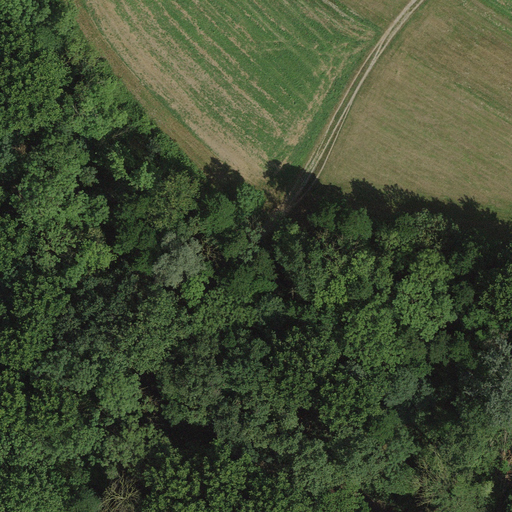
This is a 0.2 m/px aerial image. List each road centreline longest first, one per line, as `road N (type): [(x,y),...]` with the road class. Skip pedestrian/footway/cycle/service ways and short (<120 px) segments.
road 1 (track): [(418,0),(386,36),(289,199),(231,262)]
road 2 (track): [(231,262),(154,277),(0,288)]
road 3 (track): [(0,156),(71,283)]
